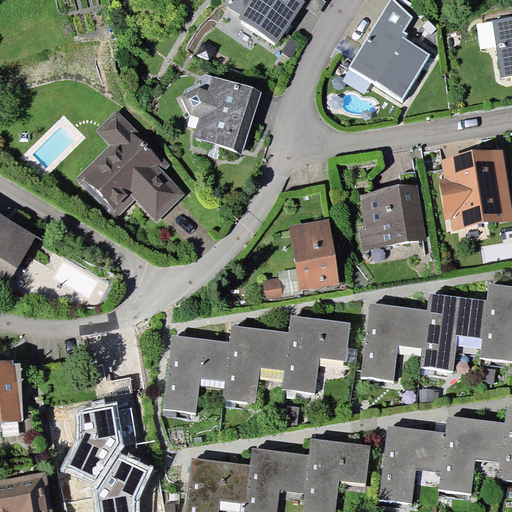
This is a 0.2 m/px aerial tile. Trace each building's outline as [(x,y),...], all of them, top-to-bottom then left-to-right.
[(308,6),(298,0),(226,0),(228,12),(281,50),(308,6)] [(415,29),(393,4),(353,74),(404,106),(435,55),(410,40),(415,29)] [(511,72),(511,21),(497,23),(504,74),(511,72)] [(244,160),(266,98),(218,82),(212,96),(202,93),(186,105),(192,121),(202,125),(195,145),(244,160)] [(108,154),(79,180),(117,220),(136,203),(156,225),(186,198),(164,174),(169,169),(117,113),(91,137),(108,154)] [(511,198),(506,160),(444,169),(454,236),(511,226),(511,198)] [(421,192),(362,200),(369,252),(428,244),(421,192)] [(37,243),(0,221),(0,290),(7,294),(37,243)] [(332,225),(291,231),(301,295),(342,289),(332,225)] [(279,282),(264,284),(266,303),(281,300),(279,282)] [(511,293),(492,291),(482,361),(511,364),(511,293)] [(488,307),(432,300),(423,372),(457,377),(461,339),(484,342),(488,307)] [(429,317),(372,309),(362,380),(398,385),(403,349),(424,351),(429,317)] [(352,329),(294,321),(292,339),(288,375),(285,393),(317,396),(321,360),(348,364),(352,329)] [(292,339),(234,332),(232,348),(228,385),(226,405),(259,409),(263,373),(288,375),(292,339)] [(232,348),(175,341),(167,414),(200,418),(204,382),(228,385),(232,348)] [(16,369),(0,371),(0,427),(27,422),(16,369)] [(511,413),(510,413),(501,484),(511,484),(511,413)] [(507,429),(449,423),(442,494),(475,497),(479,461),(503,463),(507,429)] [(446,440),(390,432),(380,506),(415,511),(420,471),(441,473),(446,440)] [(374,451),(313,443),(311,461),(306,496),(304,511),(339,511),(343,486),(369,489),(374,451)] [(311,461),(254,453),(251,472),(247,507),(245,511),(279,511),(282,493),(306,496),(311,461)] [(251,472),(191,464),(184,511),(218,511),(220,503),(247,507),(251,472)] [(0,511),(53,511),(49,475),(0,481),(0,511)]
